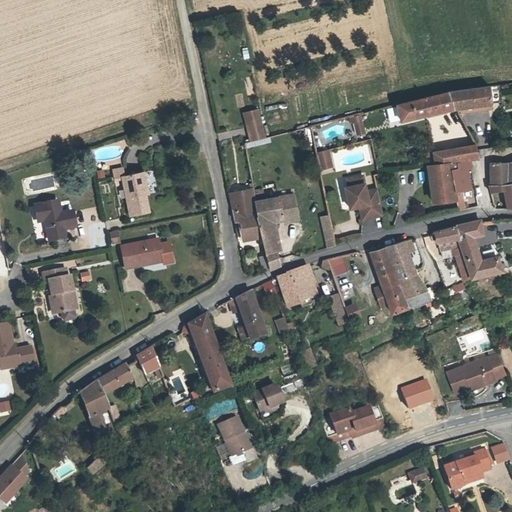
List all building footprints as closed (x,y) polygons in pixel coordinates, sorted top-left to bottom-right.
[(490,86),(448,92),(454,108),(456,108),(492,103),(490,86)] [(454,108),(448,92),(397,104),(401,120),(441,111),(454,108)] [(493,109),(492,103),(456,108),(459,114),(493,109)] [(244,112),(246,121),(261,117),(259,108),(244,112)] [(354,121),(354,122),(362,120),(360,114),(350,117),(351,122),(354,121)] [(261,117),(246,121),(252,141),(266,138),(261,117)] [(362,120),(354,122),(357,134),(365,132),(362,120)] [(477,149),(475,144),(463,146),(465,159),(470,158),(479,158),(477,149)] [(445,149),(447,163),(453,162),(458,161),(465,159),(463,146),(445,149)] [(331,160),(328,149),(316,152),(318,163),(331,160)] [(447,163),(445,149),(433,151),(435,164),(447,163)] [(465,159),(458,161),(459,168),(456,198),(463,197),(462,190),(470,189),(467,169),(471,168),(470,158),(465,159)] [(331,160),(318,163),(319,169),(332,166),(331,160)] [(447,163),(435,164),(440,200),(440,201),(456,199),(456,198),(455,184),(452,169),(459,168),(458,161),(453,162),(447,163)] [(490,162),(491,184),(500,183),(509,183),(511,182),(511,161),(508,162),(490,162)] [(440,200),(435,164),(428,166),(433,201),(440,200)] [(115,178),(123,176),(125,176),(123,168),(113,170),(115,178)] [(125,176),(123,176),(131,215),(149,211),(145,194),(147,194),(143,172),(125,176)] [(363,176),(352,178),(354,185),(349,187),(345,187),(350,208),(360,206),(363,205),(364,208),(361,211),(362,219),(383,215),(377,189),(366,191),(363,176)] [(488,184),(491,192),(504,190),(507,209),(511,208),(511,182),(509,183),(500,183),(491,184),(488,184)] [(254,192),(253,188),(241,190),(241,193),(230,196),(230,197),(235,221),(235,222),(238,237),(241,236),(261,232),(257,217),(258,217),(255,201),(254,192)] [(294,194),(255,201),(258,217),(257,217),(261,232),(262,237),(266,256),(270,269),(281,265),(277,249),(280,249),(275,223),(274,220),(298,214),(294,194)] [(463,197),(456,198),(456,199),(457,204),(458,210),(464,208),(463,197)] [(65,237),(63,229),(62,226),(74,223),(72,211),(60,214),(57,201),(35,206),(38,221),(45,220),(49,241),(65,237)] [(274,220),(275,223),(284,221),(284,223),(299,220),(298,214),(274,220)] [(332,231),(328,215),(321,217),(324,233),(332,231)] [(455,226),(463,252),(471,277),(501,270),(497,256),(481,261),(473,236),(483,234),(480,222),(480,220),(455,226)] [(433,232),(430,235),(434,243),(438,242),(440,250),(451,247),(453,255),(455,254),(463,252),(455,226),(433,232)] [(334,243),(332,231),(324,233),(328,248),(335,245),(334,243)] [(117,232),(111,233),(113,243),(119,242),(117,232)] [(262,237),(261,232),(241,236),(242,240),(262,237)] [(385,246),(385,247),(404,296),(408,307),(411,306),(429,298),(430,298),(425,288),(425,287),(416,273),(408,252),(415,250),(411,238),(404,241),(385,246)] [(121,247),(125,268),(162,260),(163,263),(173,261),(169,243),(159,245),(158,239),(121,247)] [(385,247),(370,251),(382,286),(388,304),(391,313),(408,307),(404,296),(385,247)] [(463,252),(455,254),(463,280),(466,279),(471,277),(463,252)] [(344,255),(326,259),(330,270),(333,277),(349,271),(344,255)] [(270,269),(266,256),(260,257),(264,270),(270,269)] [(326,259),(322,261),(321,268),(330,270),(326,259)] [(288,274),(278,278),(281,285),(287,306),(299,302),(299,301),(310,297),(309,297),(306,286),(310,284),(308,277),(310,276),(310,275),(306,265),(287,272),(288,274)] [(49,279),(53,297),(55,310),(56,313),(61,312),(63,318),(65,320),(73,319),(75,316),(74,310),(76,309),(69,275),(67,275),(65,268),(43,272),(44,280),(49,279)] [(88,272),(80,274),(82,281),(89,280),(88,272)] [(278,278),(271,281),(274,288),(281,285),(278,278)] [(274,288),(271,281),(263,285),(268,299),(276,295),(274,288)] [(451,284),(453,292),(464,290),(462,281),(451,284)] [(306,286),(309,297),(317,294),(313,283),(310,284),(306,286)] [(388,304),(382,286),(375,288),(381,306),(388,304)] [(250,290),(235,298),(240,310),(246,327),(249,337),(250,339),(266,334),(250,290)] [(328,297),(338,325),(346,323),(336,295),(328,297)] [(240,310),(235,298),(229,301),(233,312),(240,310)] [(429,298),(411,306),(413,309),(426,303),(431,301),(429,298)] [(354,305),(344,309),(348,321),(356,318),(357,321),(360,320),(354,305)] [(230,386),(205,314),(188,324),(192,334),(212,392),(230,386)] [(286,323),(284,317),(275,320),(277,326),(286,323)] [(0,368),(0,369),(0,367),(0,365),(18,361),(19,365),(34,362),(31,347),(16,350),(15,345),(11,345),(11,343),(12,343),(8,322),(0,323),(0,368)] [(291,322),(286,324),(290,334),(295,333),(291,322)] [(286,324),(286,323),(277,326),(282,337),(290,334),(286,324)] [(192,334),(188,324),(184,327),(183,332),(192,334)] [(242,340),(249,337),(246,327),(239,330),(242,340)] [(151,347),(136,356),(144,374),(154,369),(159,367),(151,347)] [(308,349),(298,352),(304,369),(314,366),(308,349)] [(497,353),(487,357),(495,378),(506,374),(497,353)] [(496,380),(495,378),(487,357),(447,372),(455,393),(469,387),(486,381),(487,383),(496,380)] [(125,364),(96,381),(103,395),(133,378),(125,364)] [(159,367),(154,369),(159,378),(162,377),(159,367)] [(244,373),(242,367),(228,373),(230,378),(244,373)] [(96,381),(80,392),(96,436),(92,437),(94,441),(112,433),(104,410),(107,408),(108,408),(103,395),(96,381)] [(486,381),(469,387),(470,389),(487,383),(486,381)] [(252,393),(259,411),(282,402),(275,384),(252,393)] [(282,402),(259,411),(263,419),(279,413),(282,402)] [(332,421),(322,424),(327,437),(329,442),(350,434),(350,432),(362,428),(368,431),(385,425),(377,403),(351,412),(349,407),(329,414),(332,421)] [(62,406),(61,406),(53,414),(57,418),(66,410),(62,406)] [(115,406),(108,409),(112,422),(119,419),(115,406)] [(218,424),(231,456),(241,452),(250,448),(236,416),(218,424)] [(509,458),(503,443),(492,448),(497,463),(509,458)] [(463,485),(463,484),(461,479),(481,472),(490,469),(484,449),(467,455),(468,458),(443,466),(451,489),(463,485)] [(86,466),(92,474),(110,458),(104,450),(86,466)] [(245,460),(241,452),(231,456),(233,459),(229,460),(232,465),(245,460)] [(29,471),(22,453),(11,465),(0,477),(0,499),(3,502),(25,478),(23,477),(29,471)] [(423,468),(417,471),(420,479),(426,477),(423,468)] [(420,479),(417,471),(409,474),(412,482),(420,479)] [(483,477),(481,472),(461,479),(463,484),(483,477)]
